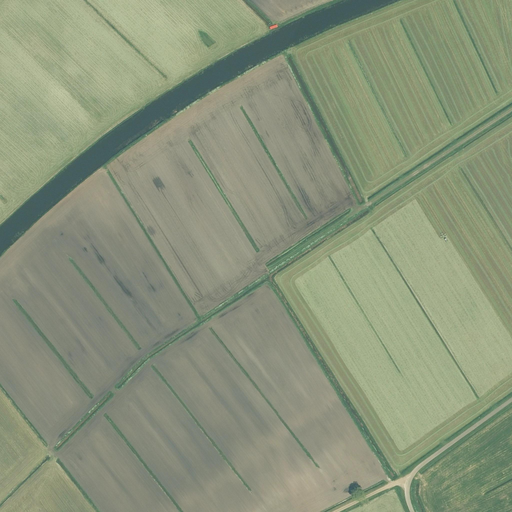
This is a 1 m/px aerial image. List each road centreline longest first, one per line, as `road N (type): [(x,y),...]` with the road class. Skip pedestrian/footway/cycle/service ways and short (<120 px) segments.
road 1 (track): [(511,109),(275,266)]
road 2 (unclassified): [(411,511),(405,493),(414,471),(511,397)]
